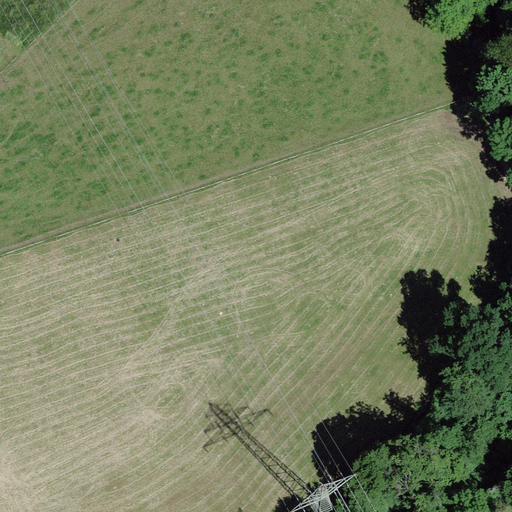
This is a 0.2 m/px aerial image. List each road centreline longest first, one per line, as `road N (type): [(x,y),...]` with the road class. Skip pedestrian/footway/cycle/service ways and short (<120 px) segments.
road 1 (track): [(339,511),(511,286)]
road 2 (track): [(511,159),(495,114),(496,40),(511,29)]
